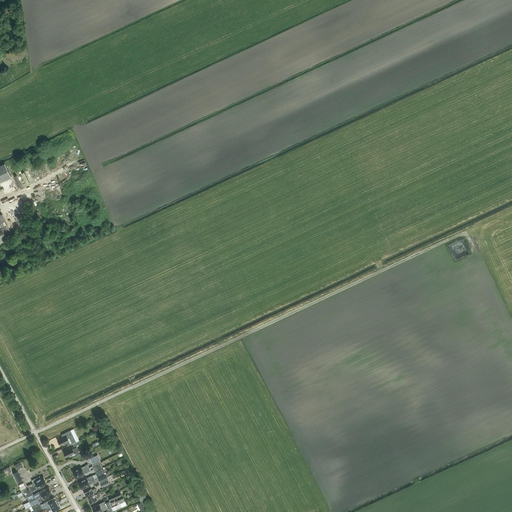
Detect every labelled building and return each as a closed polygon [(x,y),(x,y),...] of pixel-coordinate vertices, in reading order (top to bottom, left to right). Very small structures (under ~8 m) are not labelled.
[(5,163),(0,165),(0,181),(11,177),(5,163)] [(36,197),(33,198),(38,209),(41,207),(36,197)] [(10,231),(5,219),(2,214),(0,214),(0,243),(8,240),(5,234),(10,231)] [(21,227),(24,225),(19,214),(15,216),(21,227)] [(76,442),(70,430),(64,433),(65,436),(57,440),(60,445),(66,442),(68,446),(76,442)] [(66,457),(71,454),(73,457),(79,454),(76,448),(73,449),(72,447),(63,451),(66,457)] [(92,466),(101,462),(97,455),(90,458),(93,466),(92,466)] [(93,467),(95,472),(103,467),(101,462),(92,466),(93,467)] [(75,475),(89,468),(87,465),(81,468),(81,467),(77,469),(73,471),(75,475)] [(7,469),(3,471),(4,475),(12,471),(9,466),(7,467),(7,469)] [(103,467),(95,472),(96,474),(97,476),(105,472),(103,467)] [(89,468),(75,475),(76,479),(80,477),(81,477),(83,476),(83,475),(85,474),(90,471),(89,468)] [(22,479),(18,470),(12,473),(17,482),(22,479)] [(97,478),(100,483),(109,478),(106,473),(97,478)] [(78,482),(80,486),(94,478),(93,475),(87,478),(85,479),(84,478),(82,479),(82,480),(78,482)] [(35,481),(34,480),(33,480),(32,481),(33,483),(27,486),(29,489),(45,480),(43,477),(40,478),(39,476),(34,479),(35,481)] [(94,478),(80,486),(82,489),(86,487),(86,488),(89,486),(88,486),(90,485),(90,484),(96,482),(94,478)] [(109,478),(100,483),(102,487),(110,483),(108,479),(109,479),(109,478)] [(25,496),(27,495),(32,492),(31,491),(38,488),(39,488),(42,487),(41,487),(47,484),(45,480),(29,489),(27,490),(26,488),(22,490),(25,496)] [(27,497),(29,502),(38,497),(51,490),(49,487),(44,489),(41,490),(41,491),(33,495),(32,492),(27,495),(25,496),(24,497),(25,498),(27,497)] [(86,496),(87,498),(94,494),(94,493),(97,492),(95,488),(92,490),(91,489),(84,493),(85,493),(84,494),(85,495),(86,496)] [(53,494),(51,490),(38,497),(29,502),(32,508),(40,503),(39,500),(43,498),(44,499),(53,494)] [(120,491),(108,496),(110,501),(122,495),(120,491)] [(95,495),(94,494),(87,498),(88,500),(88,501),(89,502),(90,503),(97,499),(96,498),(100,497),(98,493),(95,495)] [(46,508),(57,502),(54,497),(50,499),(48,500),(47,501),(46,502),(47,503),(47,504),(42,507),(40,503),(32,508),(34,511),(42,508),(43,509),(46,508)] [(57,502),(46,508),(47,509),(45,510),(45,509),(39,511),(46,511),(49,510),(51,509),(53,511),(54,511),(56,510),(60,507),(57,502)] [(98,511),(102,510),(103,511),(108,509),(104,502),(99,504),(92,508),(94,511),(93,511),(98,511)] [(112,507),(109,509),(110,511),(122,507),(120,503),(112,507)]
